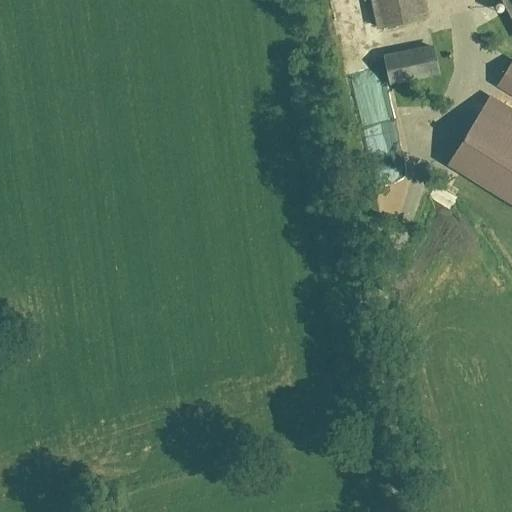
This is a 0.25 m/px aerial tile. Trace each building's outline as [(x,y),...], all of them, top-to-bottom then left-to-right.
[(420,0),(369,0),(375,26),(424,15),(420,0)] [(511,0),(496,0),(511,29),(511,0)] [(429,43),(381,53),(388,83),(435,73),(429,43)] [(511,59),(509,58),(493,85),(511,96),(511,59)] [(511,110),(487,95),(444,166),(511,207),(511,110)]
